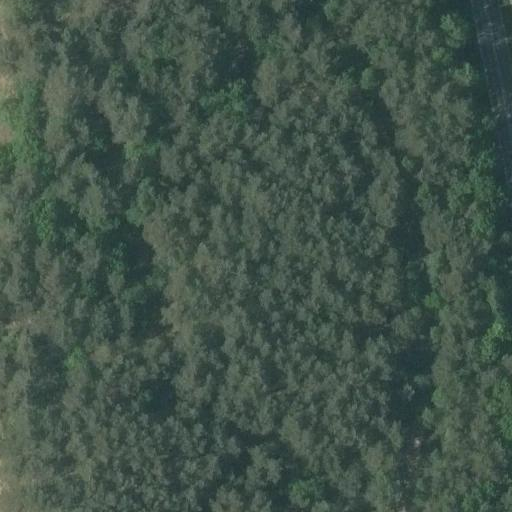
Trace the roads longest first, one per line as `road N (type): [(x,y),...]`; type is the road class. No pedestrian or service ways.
road 1 (unknown): [(402,511),(422,405),(424,298),(414,226),(395,163),(328,47),(322,0)]
road 2 (primary): [(511,139),(483,0)]
